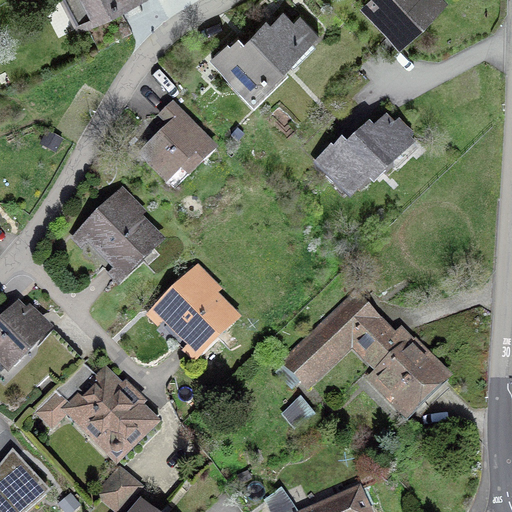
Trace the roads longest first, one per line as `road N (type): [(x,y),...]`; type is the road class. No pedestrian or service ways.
road 1 (residential): [(0,273),(47,217),(136,66),(188,17),(221,0)]
road 2 (residential): [(511,188),(500,458),(510,511)]
